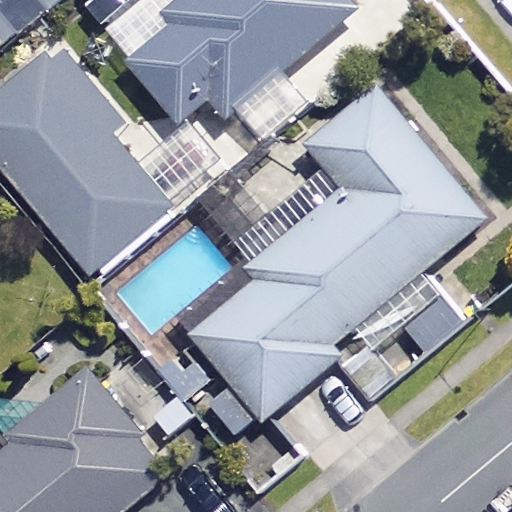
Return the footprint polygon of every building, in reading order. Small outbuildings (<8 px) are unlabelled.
[(67,0),(42,0),(52,12),(67,0)] [(364,14),(352,0),(198,0),(170,24),(178,33),(138,68),(190,128),(218,104),(236,125),(364,14)] [(133,138),(62,52),(0,104),(0,156),(101,278),(180,212),(124,145),(133,138)] [(480,324),(435,270),(490,224),(379,90),(313,145),(353,193),(258,272),(267,283),(201,339),(244,390),(219,411),(246,444),(337,368),(375,412),(480,324)] [(228,272),(195,232),(115,298),(148,338),(228,272)] [(135,511),(177,479),(107,392),(0,477),(0,511),(135,511)]
